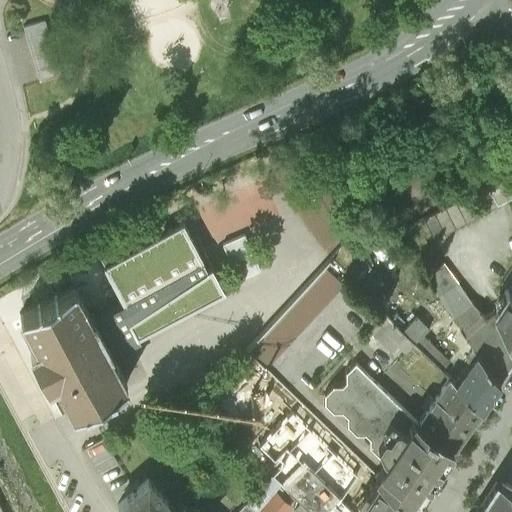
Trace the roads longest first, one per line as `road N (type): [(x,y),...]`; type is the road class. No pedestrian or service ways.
road 1 (primary): [(465,0),(397,54),(0,258)]
road 2 (residential): [(0,345),(101,511)]
